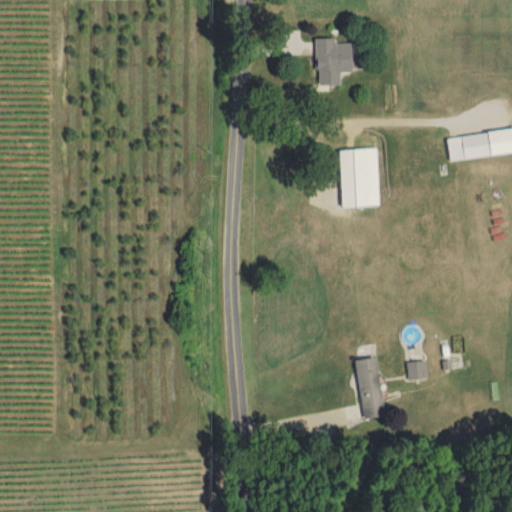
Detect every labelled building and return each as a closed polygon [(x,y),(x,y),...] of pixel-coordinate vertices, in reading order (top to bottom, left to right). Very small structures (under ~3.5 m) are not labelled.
[(334,36),(316,36),(316,83),(339,83),(339,70),(351,70),(350,41),(334,41),(334,36)] [(511,151),(511,127),(445,135),(448,158),(511,151)] [(342,205),(378,204),(376,147),(340,148),(342,205)] [(375,355),(353,358),(361,416),(382,413),(375,355)] [(408,379),(427,375),(424,358),(405,361),(408,379)]
